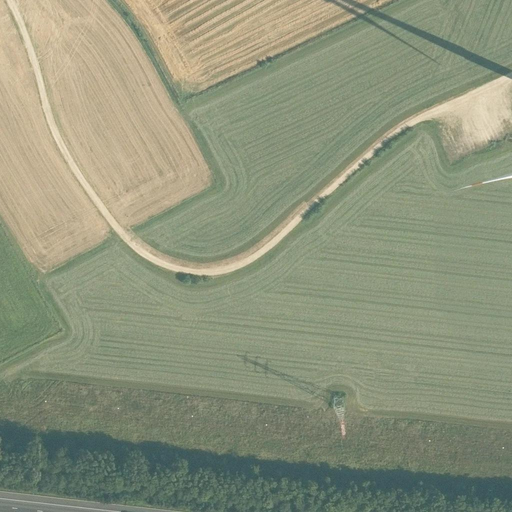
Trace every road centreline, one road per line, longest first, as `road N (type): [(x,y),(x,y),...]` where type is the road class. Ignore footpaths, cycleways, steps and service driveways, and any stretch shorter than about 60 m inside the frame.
road 1 (track): [(12,0),(52,127),(108,220),(177,265),(209,270),(243,261),(377,140),(511,74)]
road 2 (motorway): [(146,511),(0,495)]
